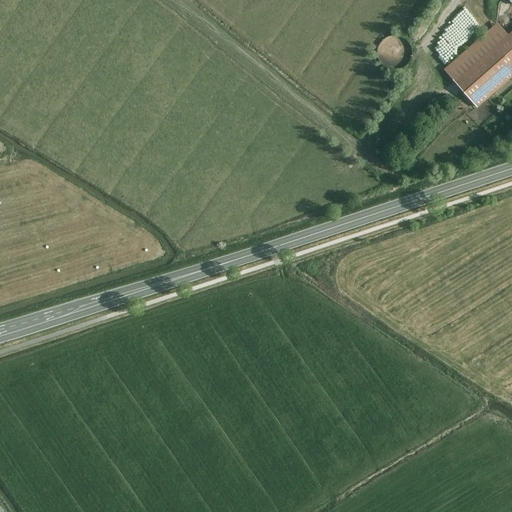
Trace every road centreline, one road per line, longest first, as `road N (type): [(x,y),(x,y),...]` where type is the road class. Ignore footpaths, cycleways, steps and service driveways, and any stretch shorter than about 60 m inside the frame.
road 1 (secondary): [(0,336),(511,169)]
road 2 (track): [(393,182),(175,0)]
